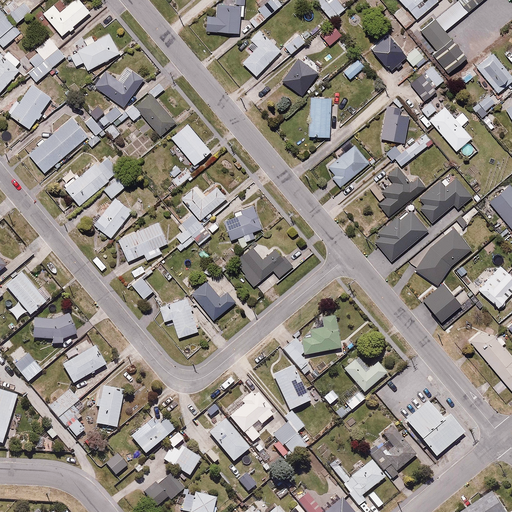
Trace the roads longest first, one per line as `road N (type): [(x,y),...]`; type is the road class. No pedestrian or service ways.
road 1 (residential): [(349,255),(210,372),(185,380),(163,370),(0,174)]
road 2 (residential): [(135,0),(349,255)]
road 3 (residential): [(349,255),(503,438)]
